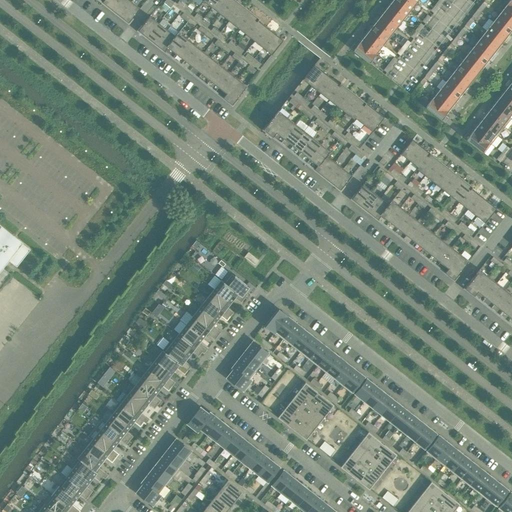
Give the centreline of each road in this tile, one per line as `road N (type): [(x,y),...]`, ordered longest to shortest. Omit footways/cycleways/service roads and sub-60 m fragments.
road 1 (residential): [(511,355),(221,124)]
road 2 (residential): [(511,471),(294,295)]
road 3 (unclassified): [(0,2),(196,155)]
road 4 (unclassified): [(323,257),(511,405)]
road 5 (unclassified): [(208,141),(29,0)]
road 6 (unclassified): [(511,380),(335,241)]
road 7 (residential): [(203,382),(368,511)]
road 8 (residential): [(221,124),(63,0)]
road 9 (unclassified): [(196,155),(323,257)]
road 10 (unclassified): [(335,241),(208,141)]
road 11 (residential): [(112,499),(203,382)]
road 12 (residential): [(203,382),(268,298),(294,295)]
